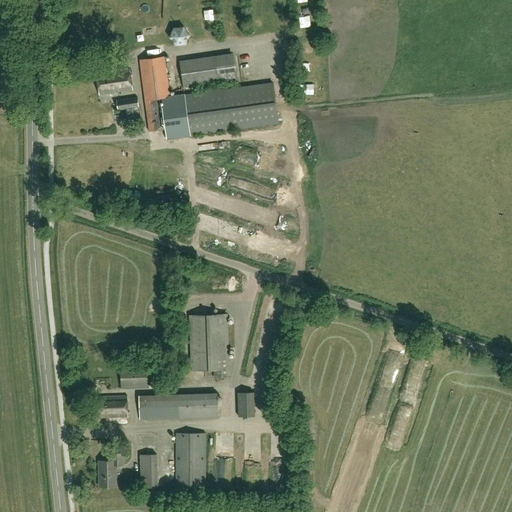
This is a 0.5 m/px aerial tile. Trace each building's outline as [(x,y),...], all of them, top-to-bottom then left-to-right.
[(204,10),(205,20),(215,20),(214,9),(204,10)] [(310,13),(300,14),(300,26),(310,25),(310,13)] [(175,46),(186,44),(190,35),(183,26),(173,27),(169,37),(175,46)] [(302,75),(311,75),(312,46),(302,46),(302,75)] [(164,56),(139,60),(149,131),(164,129),(160,98),(170,96),(164,56)] [(183,88),(237,80),(233,56),(180,64),(183,88)] [(120,84),(121,92),(133,90),(130,68),(110,71),(111,78),(108,78),(109,82),(113,82),(113,85),(120,84)] [(99,95),(121,92),(120,84),(113,85),(113,82),(109,82),(108,78),(111,78),(110,71),(96,73),(99,95)] [(170,96),(160,98),(164,129),(165,137),(189,134),(234,127),(278,121),(274,83),(229,89),(184,95),(177,96),(170,96)] [(139,119),(136,97),(115,100),(117,110),(124,109),(126,121),(139,119)] [(253,185),(264,188),(265,183),(254,179),(253,185)] [(228,376),(225,313),(189,315),(192,370),(215,369),(215,376),(228,376)] [(121,388),(148,387),(147,365),(120,367),(121,388)] [(168,385),(177,385),(176,374),(167,374),(168,385)] [(238,417),(255,416),(254,392),(237,392),(238,417)] [(140,419),(218,417),(217,393),(139,396),(140,419)] [(96,418),(128,417),(128,396),(96,397),(96,418)] [(206,487),(206,433),(176,433),(176,487),(206,487)] [(370,460),(372,454),(361,449),(359,456),(370,460)] [(100,487),(117,486),(116,466),(124,465),(124,453),(112,453),(112,460),(99,461),(100,487)] [(141,455),(141,463),(157,462),(157,454),(141,455)]
